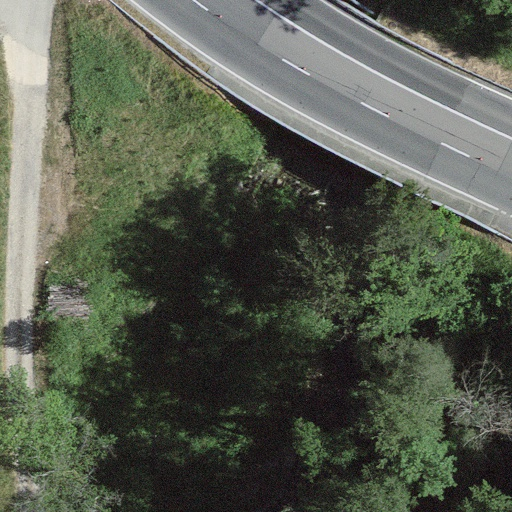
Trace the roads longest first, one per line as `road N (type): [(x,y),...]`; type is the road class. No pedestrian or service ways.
road 1 (track): [(24,0),(13,347),(33,511)]
road 2 (primary): [(202,0),(275,51),(511,175)]
